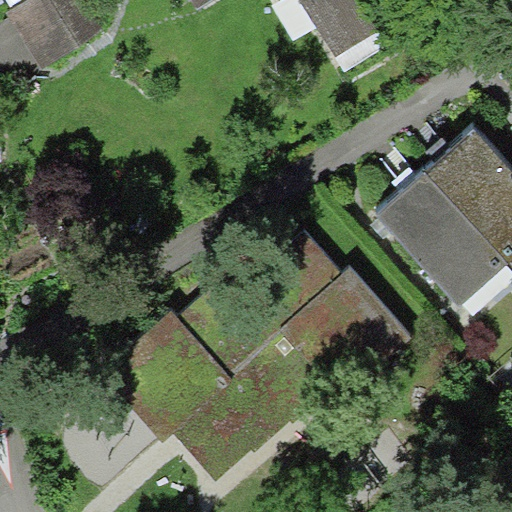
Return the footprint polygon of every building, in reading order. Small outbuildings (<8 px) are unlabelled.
[(86,0),(29,0),(9,13),(48,77),(111,38),(86,0)] [(365,0),(199,0),(205,8),(218,0),(297,0),(334,60),(383,31),(365,0)] [(511,167),(476,126),(427,166),(508,262),(511,258),(511,167)] [(508,262),(427,166),(376,209),(456,305),(508,262)] [(290,216),(101,371),(165,448),(179,436),(214,479),(389,336),(290,216)]
